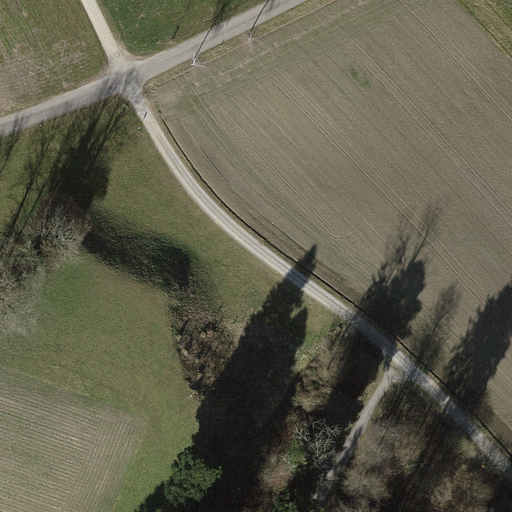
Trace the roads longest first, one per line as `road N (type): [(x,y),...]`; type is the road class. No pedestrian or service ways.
road 1 (track): [(89,0),(147,118),(197,193),(377,340),(511,475)]
road 2 (unclassified): [(288,0),(128,80),(0,127)]
road 3 (track): [(398,360),(317,511)]
